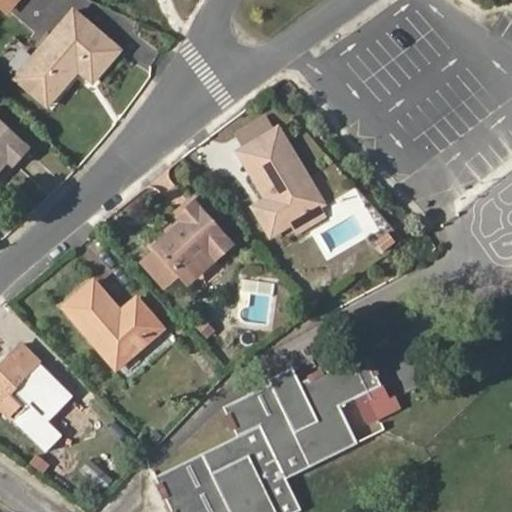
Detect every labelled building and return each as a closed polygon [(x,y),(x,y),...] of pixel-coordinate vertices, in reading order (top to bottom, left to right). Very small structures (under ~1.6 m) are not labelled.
[(0,0),(0,4),(7,11),(16,0),(0,0)] [(78,69),(91,82),(118,51),(73,13),(15,80),(45,106),(78,69)] [(264,117),(235,134),(243,149),(272,131),(264,117)] [(0,168),(8,161),(11,165),(27,150),(0,123),(0,168)] [(320,201),(308,181),(277,129),(272,131),(243,149),(239,152),(266,196),(271,204),(254,214),(272,244),(327,212),(320,201)] [(320,201),(333,194),(321,173),(308,181),(320,201)] [(266,196),(249,207),(254,214),(271,204),(266,196)] [(212,262),(233,243),(195,201),(177,218),(181,221),(154,248),(177,274),(182,278),(193,267),(199,274),(204,275),(213,267),(212,262)] [(140,261),(164,286),(177,274),(154,248),(140,261)] [(182,278),(187,285),(199,274),(193,267),(182,278)] [(114,366),(159,327),(135,298),(119,313),(93,281),(64,306),(114,366)] [(45,416),(30,402),(53,378),(20,346),(9,357),(14,362),(0,375),(0,405),(29,433),(45,416)] [(286,478),(357,443),(340,405),(365,393),(373,409),(388,401),(365,350),(298,383),(290,367),(267,379),(269,384),(223,406),(237,435),(154,475),(172,511),(230,511),(211,472),(248,455),(275,511),(293,511),(300,509),(286,478)] [(9,357),(0,366),(0,375),(14,362),(9,357)] [(36,399),(46,409),(67,388),(57,378),(36,399)] [(275,511),(248,455),(211,472),(230,511),(275,511)]
